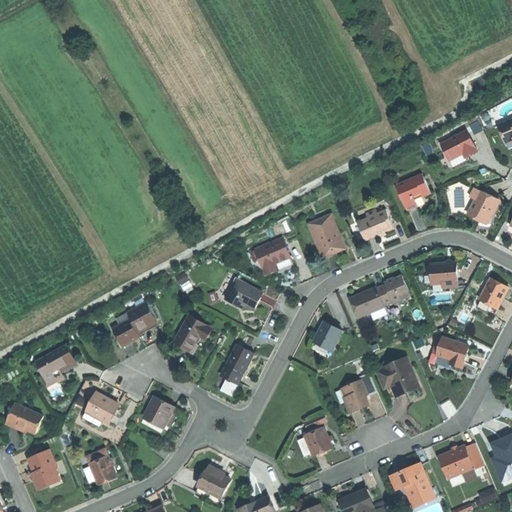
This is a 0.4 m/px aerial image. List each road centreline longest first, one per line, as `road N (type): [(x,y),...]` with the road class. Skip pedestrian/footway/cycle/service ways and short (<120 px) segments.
road 1 (track): [(0,358),(457,116),(469,95),(464,85),(511,60)]
road 2 (residential): [(511,262),(448,236),(340,277),(318,294),(253,411),(234,421)]
road 3 (residential): [(332,477),(455,425),(511,329)]
road 4 (residential): [(207,429),(152,483),(86,511)]
